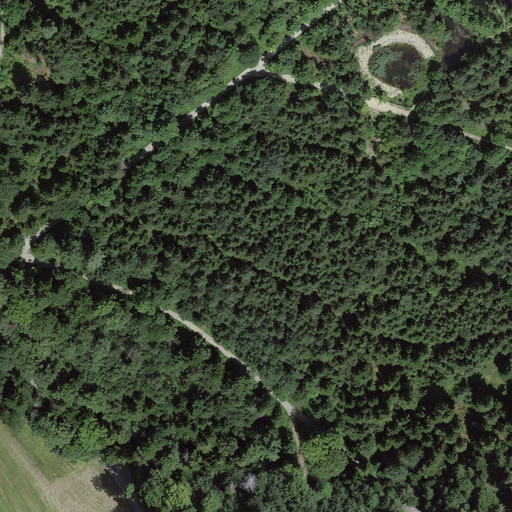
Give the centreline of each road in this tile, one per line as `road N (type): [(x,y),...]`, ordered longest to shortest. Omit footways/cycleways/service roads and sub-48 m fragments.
road 1 (track): [(16,252),(339,0)]
road 2 (track): [(283,400),(191,326),(139,297),(16,252),(0,274)]
road 3 (track): [(254,67),(511,149)]
road 4 (unclassified): [(0,320),(138,511)]
road 5 (track): [(283,400),(422,511)]
